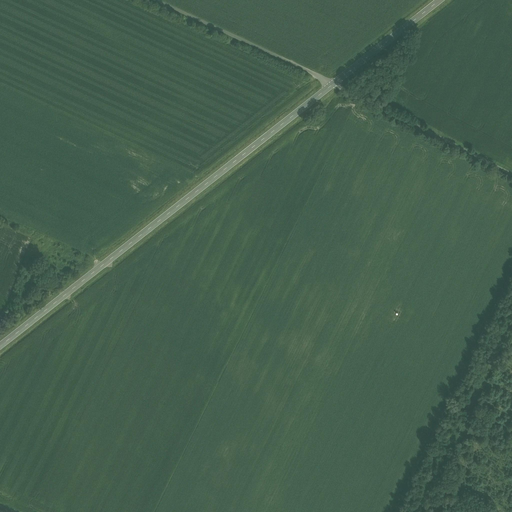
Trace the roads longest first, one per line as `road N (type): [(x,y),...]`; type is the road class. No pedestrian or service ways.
road 1 (primary): [(0,345),(332,83)]
road 2 (residential): [(145,0),(332,83)]
road 3 (unclassified): [(332,83),(511,172)]
road 4 (primary): [(332,83),(438,0)]
